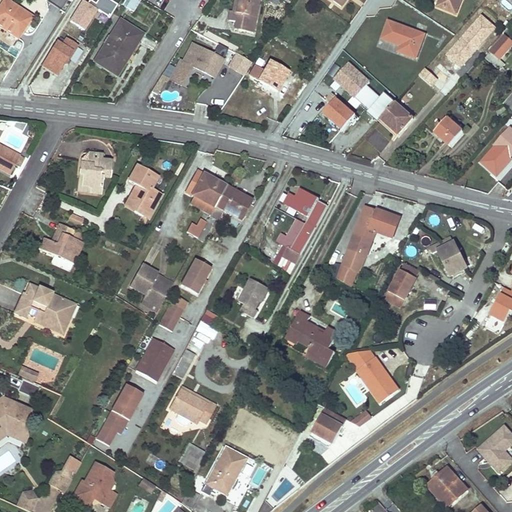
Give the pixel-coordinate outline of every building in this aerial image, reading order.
[(0,26),(18,39),(32,18),(6,0),(1,7),(0,7),(0,26)] [(134,0),(131,0),(128,5),(135,9),(138,3),(134,0)] [(240,24),(238,32),(253,35),(259,0),(249,0),(250,1),(246,0),(238,0),(235,14),(232,13),(230,13),(228,22),(234,23),(240,24)] [(246,0),(250,1),(249,0),(233,0),(232,13),(235,14),(238,0),(246,0)] [(441,0),(438,9),(456,15),(460,0),(441,0)] [(56,42),(41,66),(56,75),(64,63),(66,64),(77,47),(71,43),(75,36),(67,31),(77,14),(69,9),(58,26),(66,30),(57,43),(56,42)] [(143,35),(120,21),(94,61),(117,76),(143,35)] [(426,35),(388,21),(382,38),(401,45),(398,52),(417,58),(426,35)] [(288,37),(298,43),(300,40),(280,27),(273,39),(279,42),(283,45),(288,37)] [(494,66),(511,46),(511,41),(505,36),(486,58),(494,66)] [(214,56),(192,44),(179,68),(188,73),(191,66),(214,78),(224,61),(222,60),(214,56)] [(222,60),(226,54),(217,49),(214,56),(222,60)] [(244,78),(252,63),(235,55),(227,70),(244,78)] [(445,95),(459,80),(440,63),(424,80),(430,86),(432,83),(445,95)] [(264,73),(261,71),(254,67),(249,75),(260,82),(256,88),(266,94),(270,87),(277,92),(288,74),(270,64),(264,73)] [(475,67),(473,65),(466,72),(469,74),(475,67)] [(379,120),(395,102),(385,93),(367,113),(377,122),(379,120)] [(355,117),(336,99),(323,114),(343,131),(355,117)] [(414,120),(395,102),(379,120),(398,137),(414,120)] [(434,133),(450,147),(463,133),(447,119),(441,126),(438,122),(435,125),(438,128),(434,133)] [(511,156),(511,131),(510,129),(494,147),(495,147),(481,164),(496,178),(511,161),(509,160),(511,156)] [(18,158),(0,148),(0,172),(8,176),(18,158)] [(91,165),(91,156),(80,155),(78,161),(88,162),(88,165),(91,165)] [(89,191),(88,194),(100,195),(101,179),(109,180),(110,163),(100,162),(100,158),(100,157),(91,156),(91,165),(88,165),(88,162),(78,161),(76,176),(81,176),(79,186),(86,187),(89,191)] [(150,189),(156,177),(136,166),(126,183),(134,187),(137,189),(129,203),(136,206),(132,212),(141,217),(149,215),(161,194),(150,189)] [(214,209),(215,207),(226,187),(197,171),(185,193),(192,197),(189,204),(210,216),(214,209)] [(81,176),(76,176),(75,194),(88,194),(89,191),(86,187),(79,186),(81,176)] [(129,203),(137,189),(134,187),(123,207),(132,212),(136,206),(129,203)] [(252,201),(226,187),(215,207),(242,221),(252,201)] [(288,248),(282,259),(295,266),(327,207),(318,202),(319,200),(301,190),(296,198),(290,195),(285,205),(309,217),(291,250),(288,248)] [(337,281),(353,291),(376,232),(392,238),(400,218),(376,208),(376,211),(364,207),(337,281)] [(214,211),(211,217),(220,221),(223,214),(214,211)] [(82,221),(69,215),(68,218),(81,224),(82,221)] [(81,224),(68,218),(67,221),(80,227),(81,224)] [(190,235),(197,239),(206,224),(199,220),(190,235)] [(166,241),(175,226),(169,223),(160,238),(166,241)] [(195,257),(212,226),(207,223),(206,224),(197,239),(189,255),(195,257)] [(77,242),(80,235),(59,225),(55,233),(59,234),(56,241),(58,242),(57,245),(51,242),(47,241),(42,251),(74,266),(83,245),(77,242)] [(56,241),(59,234),(55,233),(51,242),(57,245),(58,242),(56,241)] [(430,248),(451,238),(449,234),(428,244),(430,248)] [(437,251),(450,277),(467,268),(454,243),(453,243),(451,238),(430,248),(433,254),(437,251)] [(42,251),(47,241),(42,239),(37,249),(42,251)] [(196,297),(210,271),(194,262),(179,288),(196,297)] [(403,264),(387,293),(403,302),(419,272),(403,264)] [(143,300),(159,310),(171,288),(156,279),(158,275),(142,265),(130,287),(145,296),(143,300)] [(173,283),(158,275),(156,279),(171,288),(173,283)] [(258,303),(266,288),(251,281),(239,303),(245,306),(240,313),(253,320),(257,312),(254,310),(258,303)] [(53,325),(64,330),(70,318),(64,315),(70,303),(51,295),(52,293),(38,287),(38,289),(29,285),(25,294),(23,294),(13,315),(24,320),(27,315),(35,320),(52,328),(53,325)] [(262,305),(269,291),(266,288),(258,303),(262,305)] [(511,292),(511,293),(504,288),(488,316),(503,324),(509,313),(511,314),(511,292)] [(387,293),(384,300),(399,309),(403,302),(387,293)] [(171,334),(187,305),(173,297),(157,326),(171,334)] [(70,318),(75,306),(70,303),(64,315),(70,318)] [(310,318),(300,312),(286,339),(297,345),(299,342),(311,348),(306,357),(327,368),(334,353),(329,350),(337,333),(328,328),(325,335),(319,332),(320,330),(307,323),(310,318)] [(32,324),(62,337),(64,330),(53,325),(52,328),(35,320),(32,324)] [(195,336),(189,348),(202,354),(208,343),(195,336)] [(174,351),(154,340),(136,371),(156,382),(174,351)] [(182,377),(194,355),(185,350),(181,356),(172,372),(182,377)] [(396,390),(368,350),(343,354),(378,403),(396,390)] [(36,376),(25,370),(22,377),(33,382),(36,376)] [(418,401),(423,379),(412,377),(407,398),(418,401)] [(125,387),(96,440),(109,447),(124,419),(129,422),(143,396),(125,387)] [(209,403),(181,388),(179,391),(207,406),(209,403)] [(207,406),(179,391),(169,410),(178,416),(175,420),(177,424),(183,427),(187,427),(189,422),(196,426),(198,422),(201,418),(209,422),(217,408),(209,403),(207,406)] [(21,423),(28,410),(6,399),(0,403),(0,431),(3,429),(7,431),(6,433),(17,438),(20,432),(26,435),(24,425),(21,423)] [(324,408),(310,432),(332,444),(345,420),(324,408)] [(24,425),(30,411),(28,410),(21,423),(24,425)] [(370,419),(365,412),(350,423),(358,428),(370,419)] [(209,422),(201,418),(198,422),(206,426),(209,422)] [(511,432),(504,424),(478,447),(484,455),(488,460),(491,458),(493,461),(491,463),(498,471),(511,458),(504,449),(511,442),(511,432)] [(3,429),(0,431),(0,440),(5,436),(23,444),(26,437),(26,435),(20,432),(17,438),(6,433),(7,431),(3,429)] [(204,452),(189,443),(179,461),(194,470),(204,452)] [(227,496),(246,459),(225,448),(206,485),(227,496)] [(167,464),(150,454),(145,463),(162,473),(167,464)] [(81,483),(72,499),(81,504),(84,500),(89,499),(92,501),(94,497),(102,502),(100,505),(100,506),(109,510),(117,496),(109,492),(105,490),(110,479),(112,474),(93,465),(84,484),(81,483)] [(63,474),(60,474),(60,479),(55,488),(66,494),(72,481),(72,471),(66,468),(63,474)] [(469,491),(448,468),(428,486),(447,508),(469,491)] [(60,474),(58,473),(51,486),(55,488),(60,479),(60,474)] [(110,479),(105,490),(109,492),(113,486),(110,479)] [(142,480),(139,487),(152,493),(155,486),(142,480)] [(20,487),(9,489),(21,495),(20,490),(20,487)] [(1,501),(15,507),(21,495),(9,489),(1,501)] [(199,496),(188,490),(181,503),(191,511),(199,496)] [(154,511),(174,511),(181,504),(167,494),(154,511)] [(84,500),(81,504),(88,508),(92,501),(89,499),(84,500)]
